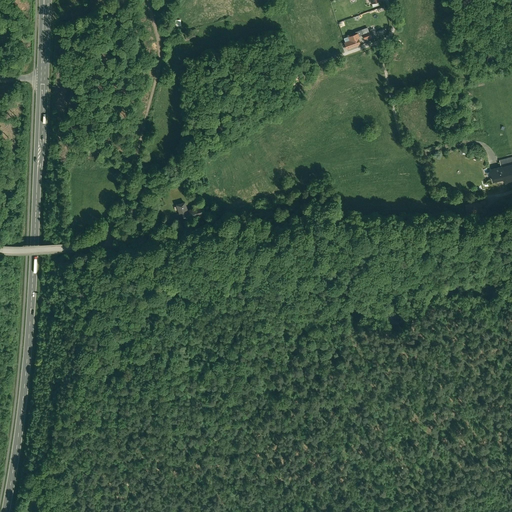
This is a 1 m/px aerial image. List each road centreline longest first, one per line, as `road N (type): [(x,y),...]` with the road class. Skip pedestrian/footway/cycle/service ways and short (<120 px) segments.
road 1 (primary): [(5,511),(27,358),(42,79)]
road 2 (residential): [(386,0),(396,36),(309,68),(138,194),(128,220)]
road 3 (track): [(128,220),(130,171),(161,80),(151,0)]
